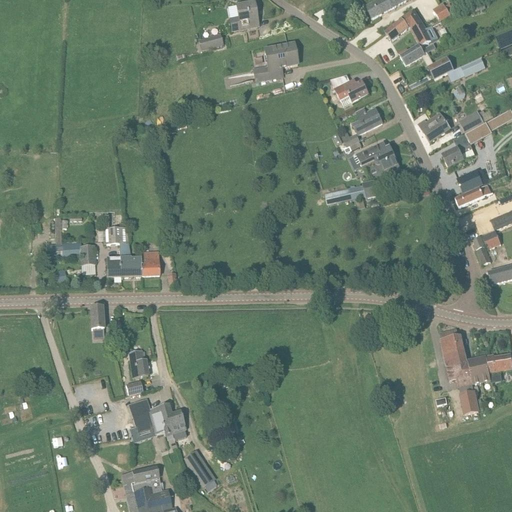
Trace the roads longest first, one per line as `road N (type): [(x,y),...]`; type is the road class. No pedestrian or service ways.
road 1 (tertiary): [(464,319),(356,295),(0,303)]
road 2 (residential): [(464,319),(470,259),(381,74),(276,0)]
